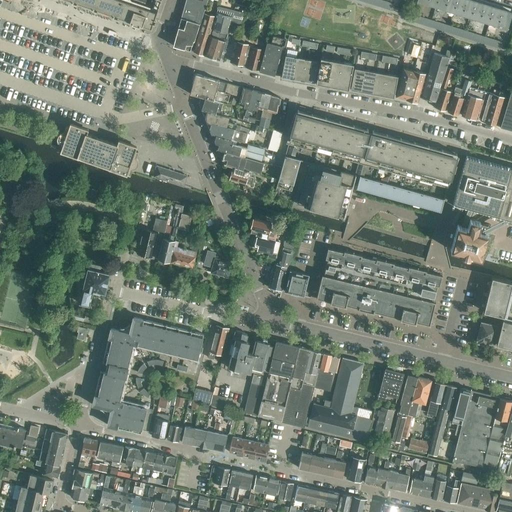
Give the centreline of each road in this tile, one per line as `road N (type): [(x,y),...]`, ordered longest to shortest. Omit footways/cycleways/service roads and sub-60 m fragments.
road 1 (residential): [(164,57),(511,139)]
road 2 (residential): [(78,424),(377,490)]
road 3 (residential): [(78,424),(116,292),(199,312),(267,311)]
road 4 (residential): [(267,311),(164,57)]
road 5 (residential): [(443,361),(267,311)]
road 6 (residential): [(158,42),(36,0)]
